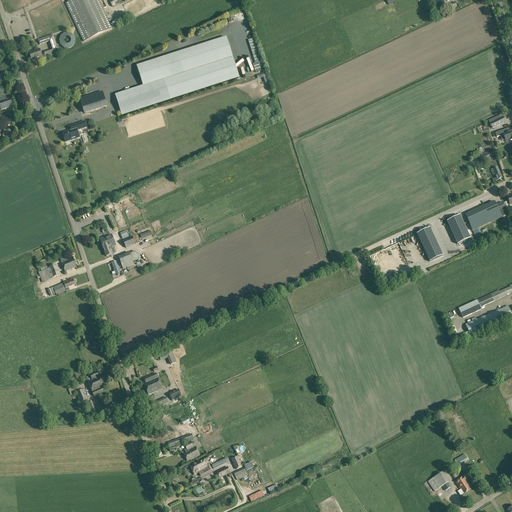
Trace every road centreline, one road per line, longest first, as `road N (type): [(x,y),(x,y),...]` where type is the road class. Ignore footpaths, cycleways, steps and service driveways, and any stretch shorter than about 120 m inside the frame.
road 1 (unclassified): [(119,364),(511,182)]
road 2 (unclassified): [(119,364),(0,4)]
road 3 (unknown): [(33,105),(226,33),(238,33),(251,64)]
road 4 (unclassified): [(168,511),(119,364)]
